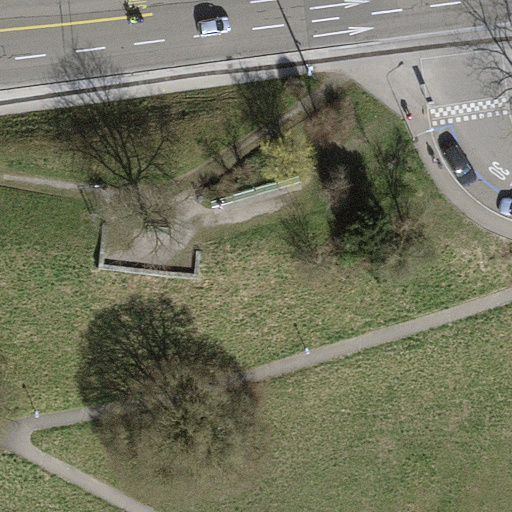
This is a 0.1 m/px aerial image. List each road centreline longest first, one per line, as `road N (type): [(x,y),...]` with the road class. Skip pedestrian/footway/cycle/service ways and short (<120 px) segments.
road 1 (residential): [(441,0),(459,83),(499,168),(511,173)]
road 2 (secondary): [(0,15),(159,0)]
